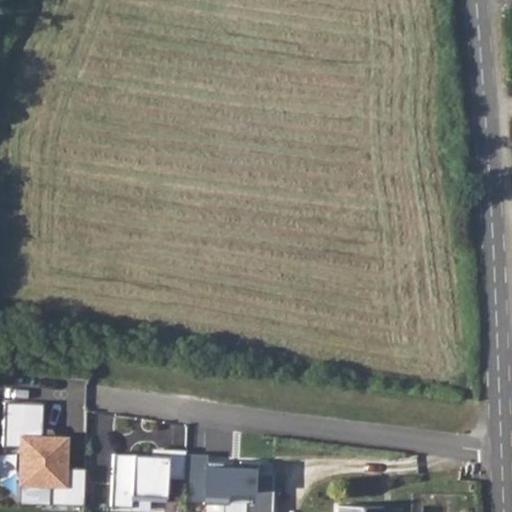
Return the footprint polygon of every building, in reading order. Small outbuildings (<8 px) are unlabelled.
[(48,504),(83,505),(85,468),(66,467),(67,437),(41,436),(43,403),(2,402),(1,446),(19,446),(18,484),(49,485),(48,504)] [(150,447),(150,455),(167,456),(166,478),(184,479),(185,455),(186,449),(150,447)] [(112,453),(112,461),(131,462),(132,454),(112,453)] [(131,507),(131,499),(131,494),(166,496),(166,478),(167,456),(150,455),(132,454),(131,462),(112,461),(110,506),(131,507)] [(204,456),(185,455),(184,479),(183,497),(203,498),(204,461),(204,456)] [(243,511),(272,511),(274,472),(259,471),(259,461),(239,460),(239,463),(239,467),(232,467),(232,462),(204,461),(203,498),(203,503),(224,504),(225,491),(250,491),(250,501),(244,502),(243,511)] [(338,503),(337,511),(382,511),(382,505),(338,503)]
